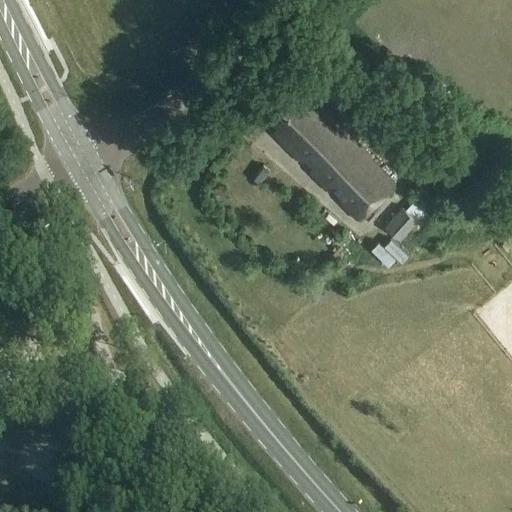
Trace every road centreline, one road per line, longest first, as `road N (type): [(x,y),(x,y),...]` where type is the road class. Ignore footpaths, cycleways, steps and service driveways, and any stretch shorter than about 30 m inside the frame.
road 1 (primary): [(72,166),(174,327),(205,367),(222,374)]
road 2 (primary): [(222,374),(219,357),(89,155)]
road 3 (tertiary): [(89,155),(189,93),(290,0)]
road 4 (primary): [(338,511),(222,374)]
road 5 (primary): [(89,155),(7,0)]
road 6 (primary): [(0,27),(72,166)]
